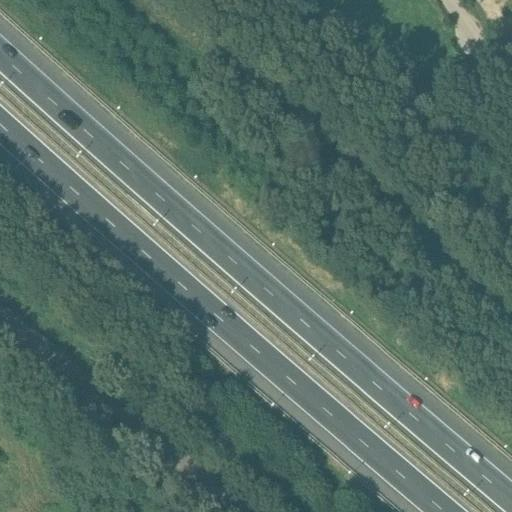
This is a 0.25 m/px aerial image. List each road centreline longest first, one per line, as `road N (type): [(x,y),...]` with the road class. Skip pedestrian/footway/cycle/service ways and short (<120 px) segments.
road 1 (motorway): [(511,499),(0,57)]
road 2 (motorway): [(0,123),(447,511)]
road 3 (unclassified): [(242,511),(0,320)]
